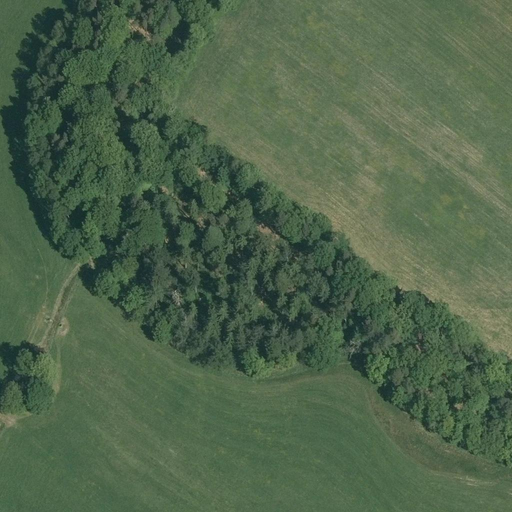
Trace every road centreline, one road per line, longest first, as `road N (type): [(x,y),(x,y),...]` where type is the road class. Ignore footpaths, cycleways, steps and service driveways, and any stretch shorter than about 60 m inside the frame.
road 1 (track): [(511,461),(445,438),(361,360),(266,374),(206,363),(114,295),(71,244)]
road 2 (track): [(200,0),(88,168),(85,214),(71,244),(43,190)]
road 3 (track): [(364,289),(511,445)]
